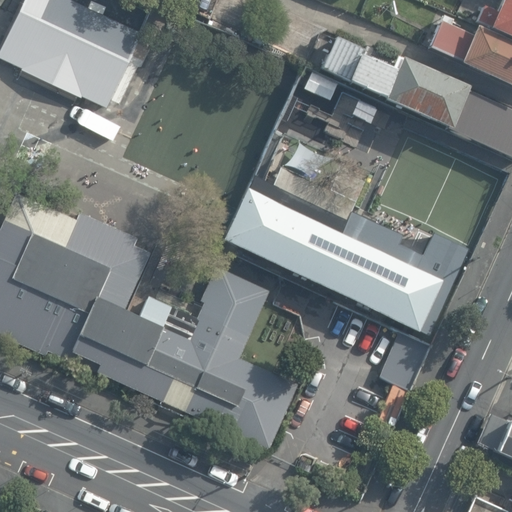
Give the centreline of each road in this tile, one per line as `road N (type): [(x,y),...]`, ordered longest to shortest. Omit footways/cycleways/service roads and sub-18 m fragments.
road 1 (tertiary): [(511,288),(414,511)]
road 2 (tertiary): [(0,415),(209,511)]
